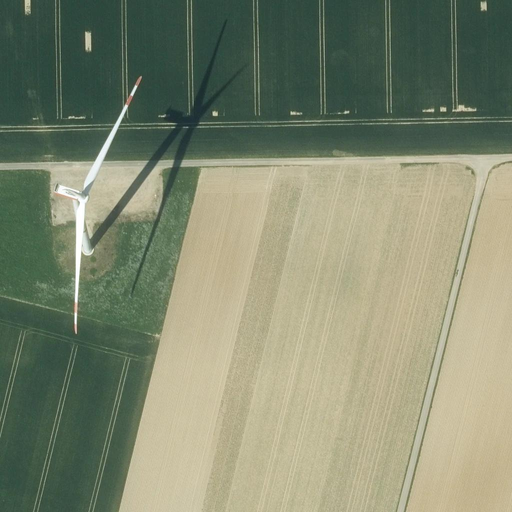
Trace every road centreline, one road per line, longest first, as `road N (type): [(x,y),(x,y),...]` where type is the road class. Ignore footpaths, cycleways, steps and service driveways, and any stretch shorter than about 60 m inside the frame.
road 1 (unclassified): [(511,157),(0,167)]
road 2 (track): [(486,158),(400,511)]
